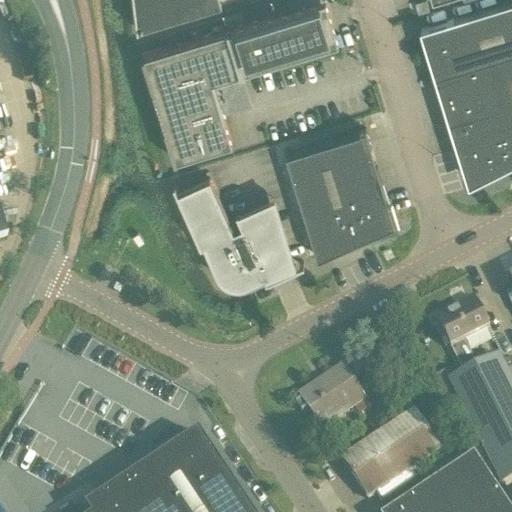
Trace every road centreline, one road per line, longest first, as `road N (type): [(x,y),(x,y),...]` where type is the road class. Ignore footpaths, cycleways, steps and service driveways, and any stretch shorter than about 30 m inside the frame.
road 1 (unclassified): [(35,276),(71,143),(71,78),(47,0)]
road 2 (unclassified): [(364,0),(443,255)]
road 3 (unclassified): [(218,373),(443,255)]
road 4 (unclassified): [(218,373),(35,276)]
road 5 (unclassified): [(311,511),(218,373)]
